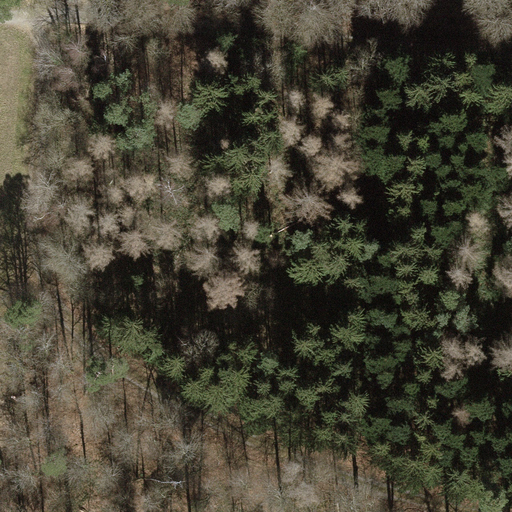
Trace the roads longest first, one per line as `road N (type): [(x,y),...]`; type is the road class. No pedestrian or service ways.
road 1 (track): [(492,511),(332,473),(157,396),(75,335),(45,268),(31,175),(36,85),(59,16)]
road 2 (track): [(59,16),(511,58)]
